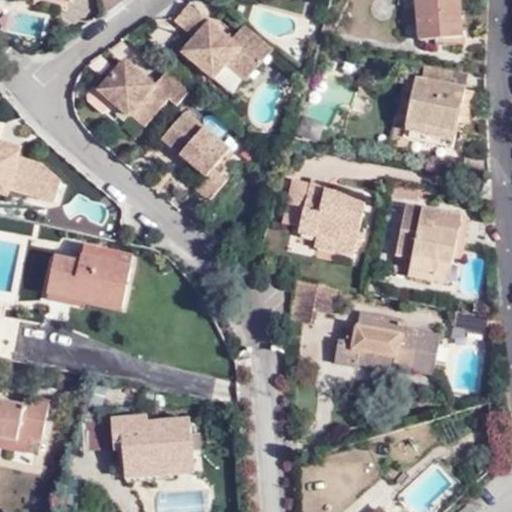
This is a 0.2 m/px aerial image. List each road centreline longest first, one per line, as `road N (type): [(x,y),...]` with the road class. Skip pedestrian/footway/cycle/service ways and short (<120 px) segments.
road 1 (residential): [(58,96),(68,131),(231,271),(262,312),(276,511)]
road 2 (unknown): [(269,414),(0,353)]
road 3 (residential): [(508,0),(511,187)]
road 4 (residential): [(159,0),(66,70),(58,96)]
